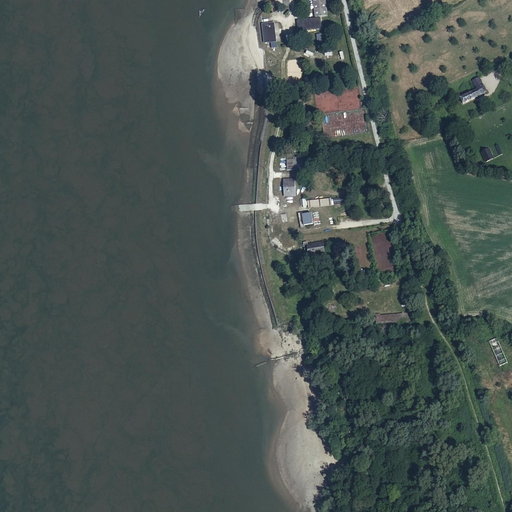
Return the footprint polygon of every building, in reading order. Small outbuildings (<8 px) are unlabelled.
[(325,0),(313,0),(316,17),(327,16),(325,0)] [(320,18),(297,21),(299,32),(322,29),(320,18)] [(277,42),(275,23),(262,25),(265,43),(273,42),(277,42)] [(483,85),(480,78),(473,81),(476,88),(483,85)] [(487,93),(483,85),(476,88),(477,90),(460,97),(463,103),(487,93)] [(489,149),(482,153),(486,162),(494,159),(489,149)] [(290,156),(287,157),(287,170),(294,170),(304,170),(303,157),(294,157),(294,160),(293,160),(293,156),(291,156),(291,160),(290,160),(290,156)] [(294,180),(289,180),(290,184),(285,184),(285,196),(295,196),(294,180)] [(331,199),(308,202),(309,207),(332,205),(331,199)] [(313,224),(311,213),(306,214),(306,218),(303,219),(304,226),(313,224)] [(324,241),(307,244),(310,258),(326,255),(324,241)] [(412,312),(402,314),(403,322),(403,323),(413,322),(412,312)] [(402,314),(381,316),(381,324),(403,322),(402,314)] [(497,338),(489,342),(500,366),(507,363),(497,338)] [(471,352),(483,348),(481,343),(469,347),(471,352)]
